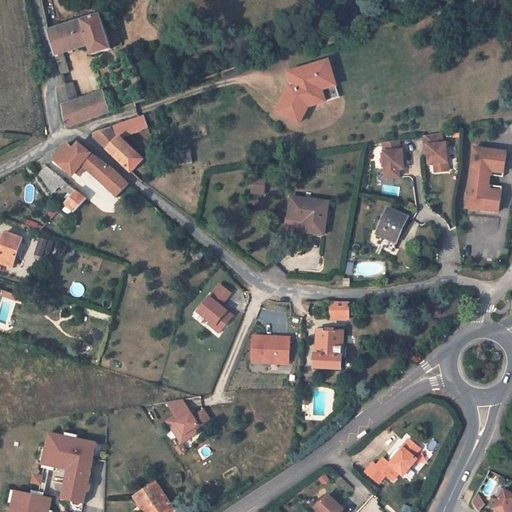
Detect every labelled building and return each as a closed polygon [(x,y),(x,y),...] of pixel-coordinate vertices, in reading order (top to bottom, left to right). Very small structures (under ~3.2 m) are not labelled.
[(48,31),(56,56),(64,53),(90,45),(93,55),(111,50),(100,15),(48,31)] [(70,73),(64,53),(56,56),(62,75),(70,73)] [(326,103),(322,87),(335,83),(329,62),(294,73),(297,83),(294,83),(294,85),(278,113),(296,123),(303,110),(309,108),(326,103)] [(67,127),(111,113),(104,92),(78,101),(73,83),(59,87),(59,88),(67,127)] [(340,98),(335,83),(322,87),(326,103),(340,98)] [(303,110),(296,123),(300,125),(309,108),(303,110)] [(145,117),(146,124),(157,120),(155,114),(145,117)] [(146,124),(145,117),(127,123),(113,128),(120,139),(121,138),(148,128),(146,124)] [(95,138),(132,173),(144,160),(121,138),(120,139),(113,128),(95,134),(95,138)] [(435,162),(435,171),(448,170),(446,143),(443,143),(442,132),(425,135),(425,145),(428,144),(429,163),(435,162)] [(383,142),(386,177),(400,176),(399,168),(404,168),(404,166),(403,159),(402,150),(400,150),(399,139),(383,142)] [(68,144),(54,159),(62,166),(65,164),(76,174),(77,174),(83,166),(87,170),(118,197),(130,185),(113,169),(93,155),(80,143),(74,149),(68,144)] [(474,146),(467,208),(500,211),(503,185),(490,184),(491,174),(504,175),(507,150),(474,146)] [(167,168),(192,164),(190,151),(165,155),(167,168)] [(80,177),(87,170),(83,166),(77,174),(80,177)] [(47,167),(40,174),(39,175),(53,194),(61,187),(63,190),(64,189),(68,184),(47,167)] [(251,188),(263,190),(265,180),(253,178),(251,188)] [(66,206),(75,213),(87,199),(71,186),(66,191),(72,197),(65,204),(66,206)] [(312,222),(310,233),(325,235),(329,203),(292,197),(289,219),(304,221),(312,222)] [(71,217),(75,213),(66,206),(63,210),(71,217)] [(378,233),(386,237),(397,241),(408,218),(388,209),(382,223),(378,221),(374,229),(379,231),(378,233)] [(27,228),(40,232),(48,223),(46,221),(41,217),(33,225),(31,223),(27,228)] [(312,222),(304,221),(302,232),(310,233),(312,222)] [(0,262),(12,267),(22,239),(6,233),(0,249),(0,262)] [(394,248),(396,244),(397,241),(386,237),(385,239),(383,243),(394,248)] [(48,241),(39,238),(34,255),(43,258),(48,241)] [(198,264),(202,259),(196,254),(192,258),(198,264)] [(220,285),(199,312),(211,322),(216,326),(215,328),(221,333),(234,317),(221,306),(231,294),(220,285)] [(303,302),(303,307),(308,312),(311,302),(303,302)] [(349,303),(331,303),(331,320),(349,320),(349,315),(349,306),(349,303)] [(359,306),(349,306),(349,315),(358,315),(359,306)] [(316,368),(341,370),(343,332),(318,331),(316,368)] [(291,337),(253,335),(252,362),(289,364),(291,337)] [(183,401),(169,403),(177,417),(168,422),(183,444),(213,424),(205,412),(195,418),(183,401)] [(97,444),(50,434),(43,464),(69,470),(63,499),(73,501),(73,503),(75,506),(81,507),(84,505),(86,493),(89,492),(90,486),(88,483),(97,444)] [(401,446),(403,447),(404,448),(411,440),(409,438),(401,446)] [(372,463),(365,472),(379,484),(386,475),(392,480),(399,472),(403,475),(417,459),(413,456),(420,448),(411,440),(404,448),(403,447),(402,447),(390,462),(389,463),(382,458),(375,465),(372,463)] [(389,458),(390,462),(402,447),(400,447),(398,447),(393,450),(390,454),(389,458)] [(38,476),(36,483),(44,485),(45,478),(38,476)] [(152,483),(149,484),(151,486),(135,497),(144,511),(170,511),(175,509),(157,482),(154,485),(152,483)] [(511,493),(504,489),(493,509),(498,511),(509,511),(511,508),(511,493)] [(16,492),(11,511),(49,511),(52,500),(16,492)] [(316,511),(345,511),(346,511),(330,498),(316,511)]
